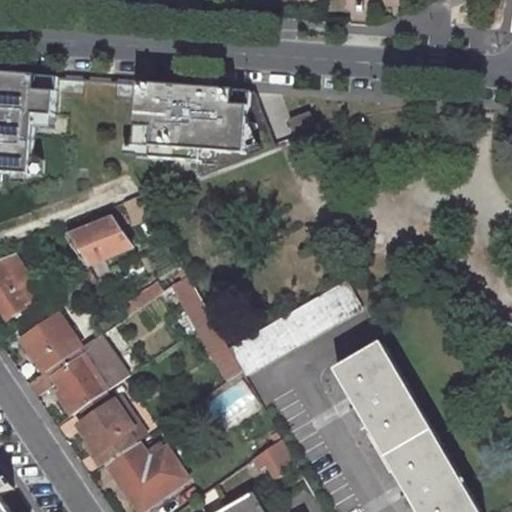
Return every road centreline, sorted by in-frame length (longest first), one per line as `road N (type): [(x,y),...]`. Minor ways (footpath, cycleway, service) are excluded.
road 1 (residential): [(511,73),(163,48)]
road 2 (residential): [(163,48),(0,37)]
road 3 (residential): [(0,383),(86,511)]
